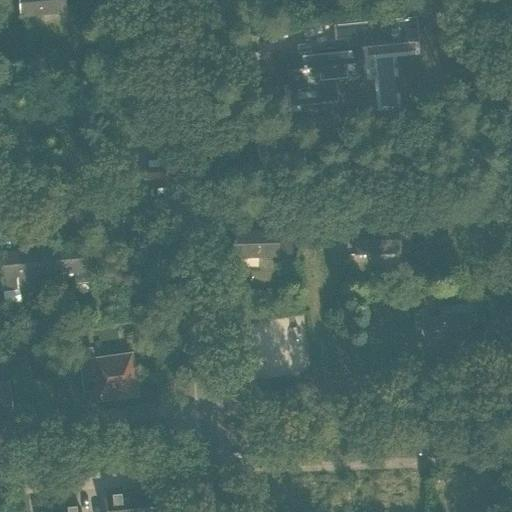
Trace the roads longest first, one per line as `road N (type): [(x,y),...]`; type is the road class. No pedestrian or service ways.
road 1 (residential): [(205,405),(464,365),(474,461),(211,472)]
road 2 (residential): [(211,472),(25,489),(18,433),(205,405)]
road 3 (residential): [(0,198),(3,228),(187,212)]
road 4 (residential): [(205,405),(187,212)]
road 5 (residential): [(181,149),(0,170)]
road 6 (residential): [(181,149),(165,0)]
